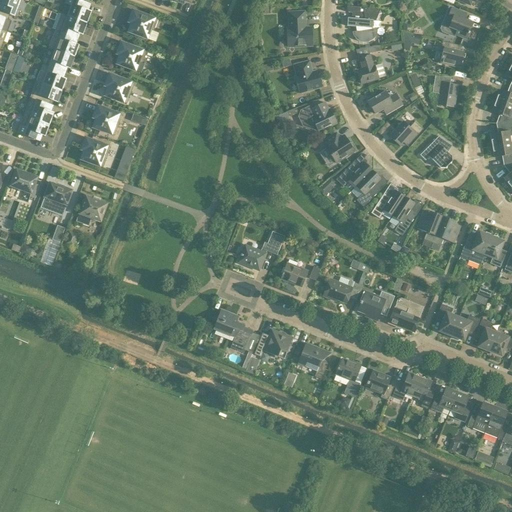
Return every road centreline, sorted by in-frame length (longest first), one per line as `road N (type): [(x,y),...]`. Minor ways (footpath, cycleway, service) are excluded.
road 1 (residential): [(511,381),(432,348),(387,357),(257,302)]
road 2 (residential): [(433,192),(380,156),(348,113),(326,39),(329,0)]
road 3 (residential): [(0,138),(46,155),(62,147),(110,13),(107,0)]
road 4 (residential): [(474,166),(473,112),(511,20)]
